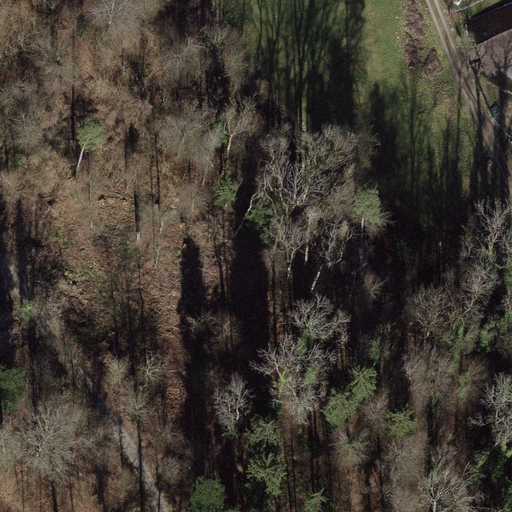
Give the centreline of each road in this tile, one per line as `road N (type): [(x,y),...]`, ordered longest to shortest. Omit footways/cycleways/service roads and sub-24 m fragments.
road 1 (track): [(0,260),(115,426),(161,511)]
road 2 (track): [(511,184),(432,0)]
